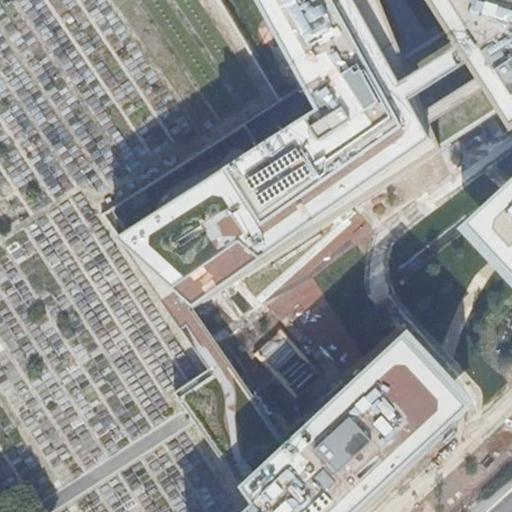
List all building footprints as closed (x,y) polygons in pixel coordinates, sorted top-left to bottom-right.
[(389,32),(274,101),(276,105),(305,88),(320,114),(262,151),(246,126),(208,150),(193,160),(100,219),(209,373),(305,509),(307,511),(306,511),(362,511),(470,412),(403,339),(286,448),(191,314),(235,285),(253,306),(353,216),(350,212),(499,117),(509,134),(511,131),(511,83),(499,62),(460,0),(425,0),(430,7),(429,8),(445,33),(400,61),(389,32)] [(214,0),(274,101),(389,32),(375,0),(214,0)] [(511,0),(460,0),(499,62),(511,53),(511,0)] [(511,53),(499,62),(511,83),(511,53)] [(511,183),(463,229),(511,281),(511,183)] [(463,290),(425,325),(451,354),(475,333),(497,312),(482,295),(474,302),(463,290)] [(305,509),(209,373),(177,397),(253,508),(247,511),(306,511),(307,511),(305,509)]
